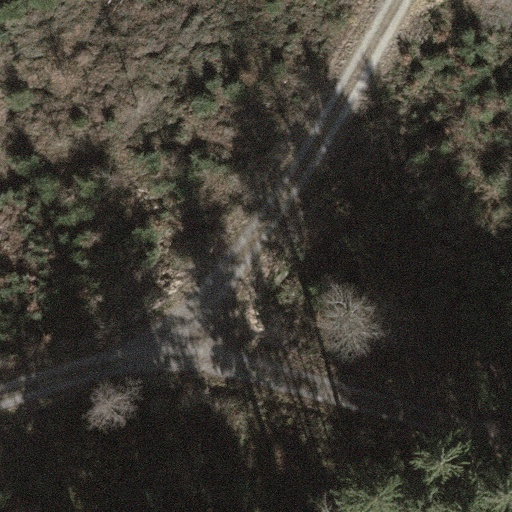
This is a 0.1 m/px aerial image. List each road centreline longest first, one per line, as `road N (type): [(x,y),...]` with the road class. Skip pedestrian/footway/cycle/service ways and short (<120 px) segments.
road 1 (track): [(405,0),(181,349)]
road 2 (track): [(181,349),(511,437)]
road 3 (track): [(181,349),(0,397)]
